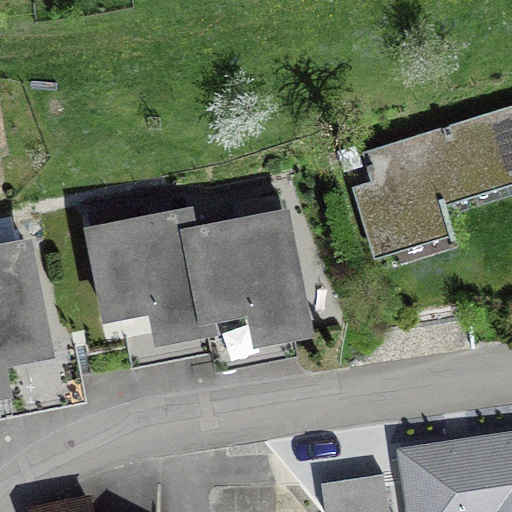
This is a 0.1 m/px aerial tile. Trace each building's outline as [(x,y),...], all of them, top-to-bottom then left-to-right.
[(511,104),(362,152),(387,233),(448,214),(445,205),(511,183),(511,104)] [(235,204),(238,224),(191,233),(189,234),(202,297),(200,298),(204,317),(300,299),(278,196),(235,204)] [(189,234),(191,233),(187,214),(137,223),(133,204),(89,212),(107,316),(200,298),(202,297),(189,234)] [(0,361),(48,352),(27,245),(0,250),(0,361)] [(511,511),(511,440),(408,456),(416,511),(511,511)] [(389,511),(384,474),(322,483),(325,511),(389,511)] [(40,509),(40,511),(91,511),(89,498),(40,509)]
